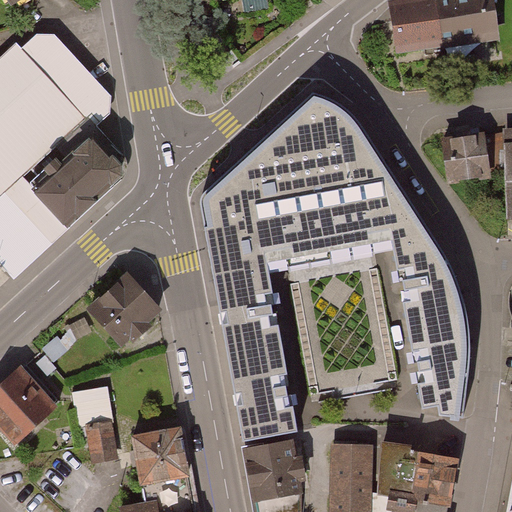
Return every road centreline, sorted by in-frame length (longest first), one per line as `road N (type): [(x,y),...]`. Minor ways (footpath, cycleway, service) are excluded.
road 1 (residential): [(164,183),(229,511)]
road 2 (residential): [(468,511),(490,356),(476,256)]
road 3 (residential): [(0,336),(164,183)]
road 4 (residential): [(164,183),(318,41)]
road 5 (residential): [(131,0),(164,183)]
road 6 (residential): [(476,256),(392,120)]
road 7 (residential): [(511,97),(432,105),(392,120)]
